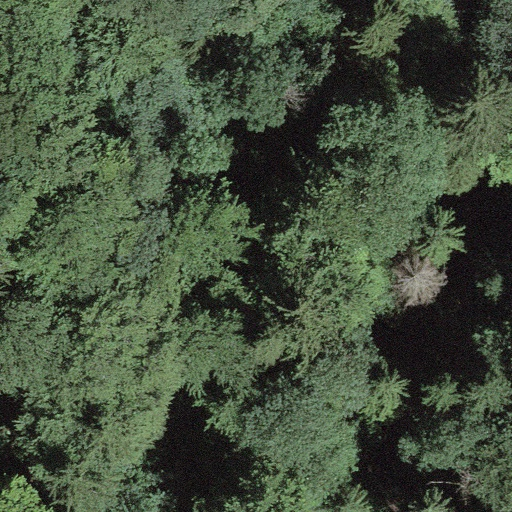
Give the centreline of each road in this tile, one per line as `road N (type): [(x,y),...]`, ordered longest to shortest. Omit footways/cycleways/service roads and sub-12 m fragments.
road 1 (track): [(436,0),(343,378),(291,511)]
road 2 (track): [(343,378),(400,511)]
